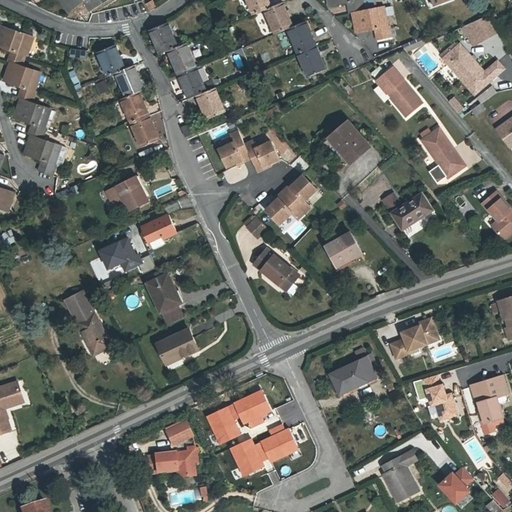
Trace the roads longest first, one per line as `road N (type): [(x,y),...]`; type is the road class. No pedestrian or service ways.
road 1 (residential): [(271,351),(176,143),(161,81),(130,28)]
road 2 (residential): [(511,263),(282,347)]
road 3 (residential): [(282,347),(337,479),(286,502)]
road 4 (residential): [(271,351),(98,439)]
road 5 (residential): [(130,28),(83,31),(4,0)]
